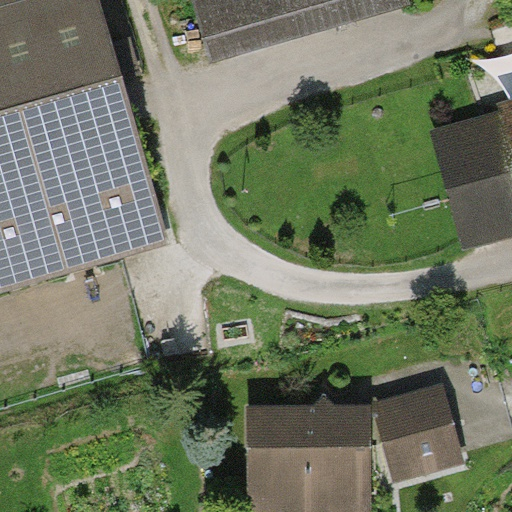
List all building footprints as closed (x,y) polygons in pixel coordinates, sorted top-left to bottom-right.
[(85,0),(7,0),(0,2),(0,281),(154,236),(85,0)] [(408,0),(195,0),(213,59),(409,3),(408,0)] [(511,232),(511,106),(436,131),(472,245),(511,232)] [(469,456),(447,393),(380,416),(402,479),(469,456)] [(364,511),(366,423),(237,420),(235,510),(322,511),(364,511)]
